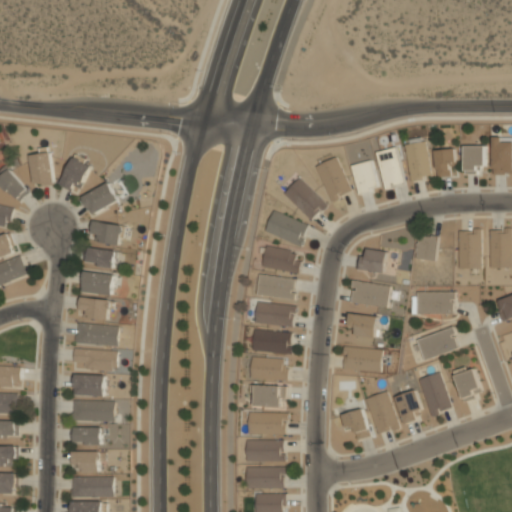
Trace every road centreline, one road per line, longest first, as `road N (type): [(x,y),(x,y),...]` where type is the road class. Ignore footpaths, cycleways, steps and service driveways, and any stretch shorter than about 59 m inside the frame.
road 1 (secondary): [(209,511),(211,350),(224,251),(244,154),(292,0)]
road 2 (secondary): [(237,0),(176,234),(160,367),(158,511)]
road 3 (residential): [(511,107),(403,109),(312,130),(0,103)]
road 4 (residential): [(511,203),(429,207),(341,238),(323,311),(315,511)]
road 5 (residential): [(51,225),(59,258),(44,511)]
road 6 (residential): [(315,471),(371,467),(511,417)]
